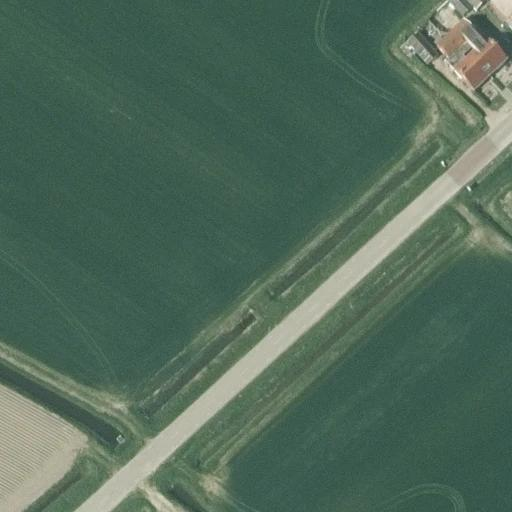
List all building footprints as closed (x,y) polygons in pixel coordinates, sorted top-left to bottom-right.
[(453,0),(447,6),(462,21),(472,12),(460,0),(453,0)] [(461,0),(476,14),(486,5),(481,0),(461,0)] [(511,0),(496,0),(488,8),(496,16),(495,18),(503,27),(504,26),(511,33),(511,0)] [(463,24),(448,38),(489,80),(506,64),(475,31),(472,34),(463,24)] [(407,47),(427,69),(438,59),(418,38),(407,47)] [(473,96),(489,80),(448,38),(436,50),(447,63),(445,65),(473,96)]
